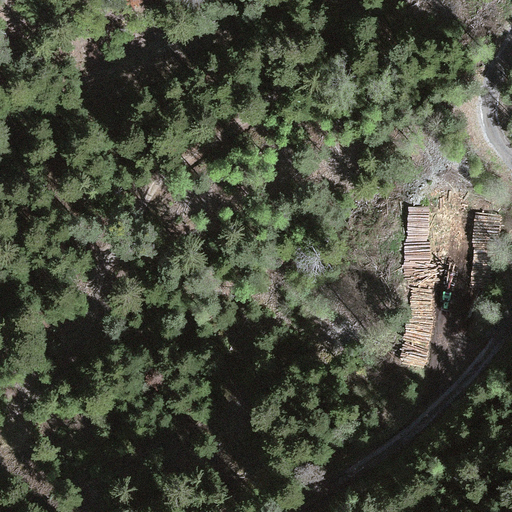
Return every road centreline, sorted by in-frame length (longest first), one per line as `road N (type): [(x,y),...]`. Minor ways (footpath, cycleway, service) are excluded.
road 1 (unclassified): [(305,511),(410,436),(511,311)]
road 2 (unclassified): [(511,156),(493,134),(490,102),(511,43)]
